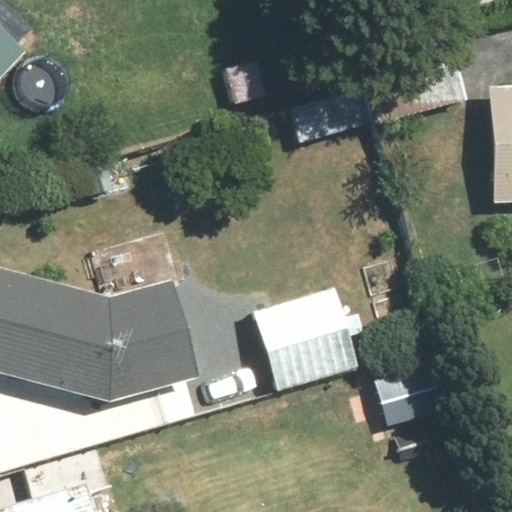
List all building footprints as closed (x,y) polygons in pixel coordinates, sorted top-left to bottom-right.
[(0,10),(0,105),(47,50),(0,10)] [(511,55),(480,56),(483,199),(511,197),(511,55)] [(102,297),(0,266),(0,383),(93,408),(202,371),(172,275),(102,297)] [(342,279),(256,307),(284,392),(370,364),(342,279)] [(99,511),(90,477),(0,502),(0,511),(99,511)]
